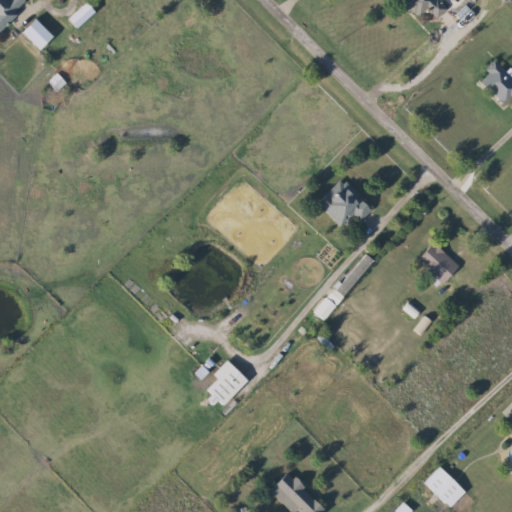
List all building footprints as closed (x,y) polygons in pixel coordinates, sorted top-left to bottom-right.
[(22,0),(24,2),(0,26),(0,0),(22,0)] [(434,0),(443,9),(431,19),(423,10),(416,17),(401,0),(434,0)] [(511,110),(472,84),(488,61),(511,77),(511,110)] [(338,227),(312,203),(337,177),(370,208),(358,221),(350,214),(338,227)] [(437,284),(411,258),(428,241),(453,267),(437,284)] [(205,375),(220,360),(241,381),(216,405),(199,388),(209,379),(205,375)] [(460,492),(445,508),(420,483),(435,467),(460,492)] [(285,511),(262,490),(280,471),(320,510),(318,511),(285,511)]
